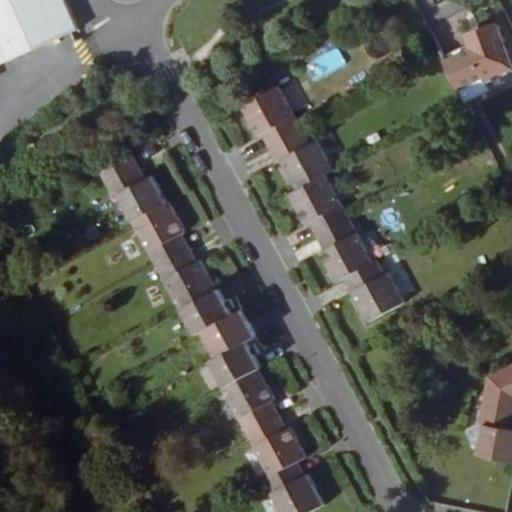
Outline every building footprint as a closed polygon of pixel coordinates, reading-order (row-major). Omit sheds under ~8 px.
[(0,0),(0,58),(76,21),(65,0),(0,0)] [(471,59),(484,85),(491,100),(498,96),(493,84),(511,77),(511,53),(502,26),(484,33),(492,53),(483,56),(481,54),(471,59)] [(491,100),(484,85),(471,59),(453,68),(474,109),(491,100)] [(268,133),(275,147),(308,130),(284,86),(247,106),(263,136),(268,133)] [(308,130),(275,147),(282,161),(286,158),(302,189),(332,174),(339,170),(323,139),(315,144),(308,130)] [(135,219),(171,201),(157,174),(148,178),(133,151),(102,169),(116,195),(120,193),(135,219)] [(332,174),(302,189),(295,193),(312,224),(316,222),(323,235),(355,218),(332,174)] [(160,265),(192,248),(184,233),(187,230),(171,201),(135,219),(160,265)] [(355,218),(323,235),(330,249),(327,250),(343,281),(351,277),(379,262),(355,218)] [(187,306),(218,290),(202,259),(199,261),(192,248),(160,265),(183,308),(187,306)] [(379,262),(351,277),(375,322),(410,303),(394,272),(390,275),(382,260),(379,262)] [(236,315),(222,288),(218,290),(187,306),(200,333),(207,330),(236,315)] [(250,342),(260,337),(245,310),(236,315),(207,330),(221,356),(250,342)] [(261,368),(264,367),(250,342),(221,356),(215,359),(229,385),(261,368)] [(511,367),(494,377),(511,391),(511,367)] [(278,398),(261,368),(229,385),(226,386),(250,431),(281,415),(274,401),(278,398)] [(511,391),(494,377),(485,426),(490,427),(484,455),(511,460),(511,391)] [(287,428),(281,415),(250,431),(273,476),(299,462),(309,457),(292,425),(287,428)] [(307,476),(299,462),(273,476),(269,478),(286,511),(314,511),(328,505),(311,473),(307,476)]
